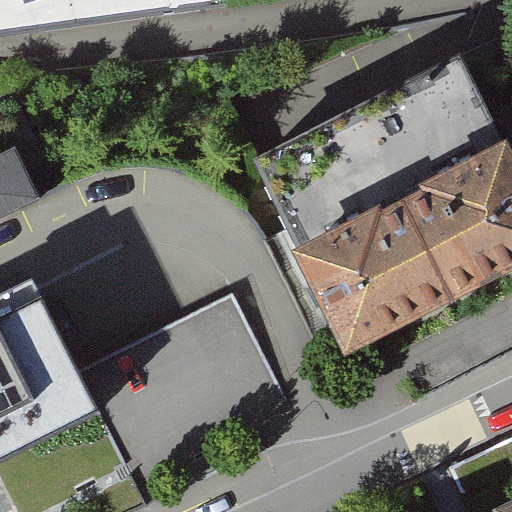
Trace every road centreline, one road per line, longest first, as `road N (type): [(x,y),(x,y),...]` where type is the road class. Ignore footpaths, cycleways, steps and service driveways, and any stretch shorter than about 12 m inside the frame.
road 1 (residential): [(424,0),(0,57)]
road 2 (residential): [(358,481),(322,411),(511,317)]
road 3 (residential): [(358,481),(511,407)]
